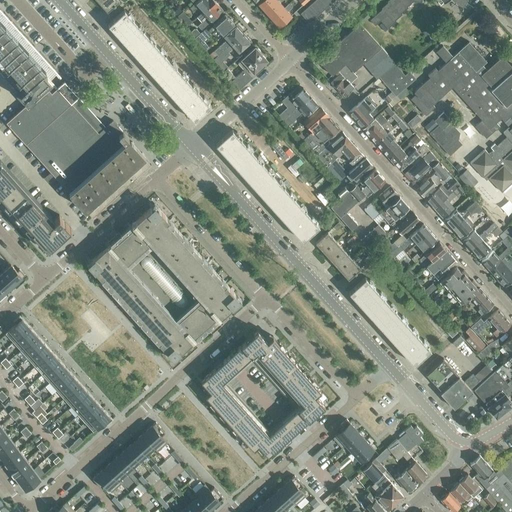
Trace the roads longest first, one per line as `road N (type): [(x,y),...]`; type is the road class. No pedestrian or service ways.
road 1 (residential): [(290,59),(511,309)]
road 2 (residential): [(27,511),(265,298)]
road 3 (tertiary): [(389,365),(192,146)]
road 4 (tertiary): [(192,146),(58,0)]
road 5 (residential): [(228,511),(356,396)]
road 6 (residential): [(154,180),(265,298)]
road 7 (residential): [(45,280),(154,180)]
road 8 (residential): [(265,298),(356,396)]
road 9 (residential): [(192,146),(290,59)]
